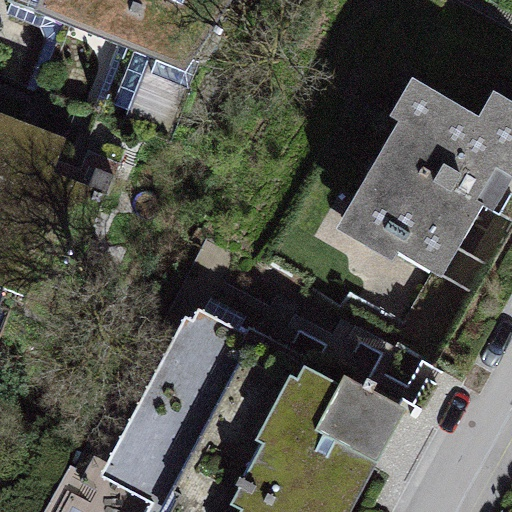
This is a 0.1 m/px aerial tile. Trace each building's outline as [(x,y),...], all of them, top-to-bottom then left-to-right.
[(41,0),(35,21),(181,67),(202,0),(41,0)] [(486,120),(419,79),(335,216),(450,286),(511,184),(511,110),(497,101),(486,120)] [(79,151),(0,122),(0,276),(73,303),(109,206),(65,190),(79,151)] [(141,511),(191,511),(270,356),(196,319),(107,495),(141,511)] [(275,511),(337,390),(270,356),(191,511),(275,511)] [(337,390),(275,511),(363,511),(407,425),(337,390)]
